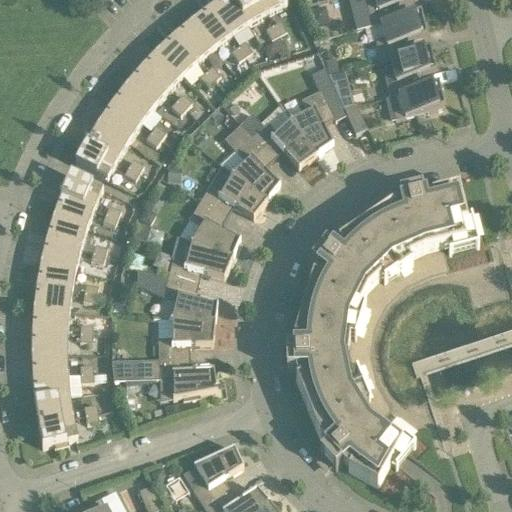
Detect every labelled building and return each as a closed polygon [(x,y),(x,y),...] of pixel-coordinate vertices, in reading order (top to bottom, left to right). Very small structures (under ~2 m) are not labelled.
[(231,43),(249,31),(230,0),(211,13),(211,12),(210,12),(231,43)] [(249,31),(267,20),(256,0),(230,0),(249,31)] [(256,0),(267,20),(287,10),(283,2),(285,0),(256,0)] [(407,22),(404,10),(418,6),(417,5),(421,4),(421,2),(417,3),(416,0),(374,0),(376,7),(366,10),(372,32),(381,29),(407,22)] [(210,13),(192,27),(214,55),(231,43),(210,12),(210,13)] [(416,58),(416,57),(413,46),(427,42),(426,40),(430,40),(430,38),(426,38),(421,18),(407,22),(381,29),(385,43),(375,45),(381,67),(391,65),(390,64),(416,58)] [(198,69),(214,55),(192,27),(175,41),(174,40),(173,41),(198,69)] [(281,27),(273,31),(279,42),(287,38),(281,27)] [(272,46),(279,42),(273,31),(266,35),(272,46)] [(174,42),(157,58),(183,83),(198,69),(173,41),(174,42)] [(246,63),(247,62),(253,58),(245,48),(238,53),(246,63)] [(239,68),(246,63),(238,53),(231,58),(239,68)] [(430,54),(416,57),(416,58),(390,64),(391,65),(394,79),(384,81),(390,103),(399,101),(399,100),(425,94),(425,93),(421,81),(436,78),(435,76),(439,76),(439,74),(435,74),(430,54)] [(167,99),(183,83),(157,58),(142,74),(141,73),(140,73),(167,99)] [(340,76),(337,63),(325,65),(328,78),(340,76)] [(213,72),(206,78),(215,88),(221,82),(213,72)] [(141,75),(126,92),(154,115),(167,99),(140,73),(140,74),(141,75)] [(307,119),(291,127),(316,163),(333,151),(323,130),(334,125),(335,127),(337,126),(347,121),(345,116),(338,100),(325,75),(313,80),(321,96),(301,106),(307,119)] [(208,93),(215,88),(206,78),(200,84),(208,93)] [(399,100),(399,101),(403,114),(393,117),(395,126),(445,114),(439,89),(425,93),(425,94),(399,100)] [(111,109),(111,110),(141,131),(154,115),(126,92),(112,110),(111,109)] [(352,97),(338,100),(345,116),(355,111),(352,97)] [(183,101),(177,107),(186,115),(192,109),(183,101)] [(181,122),(186,115),(177,107),(171,113),(181,122)] [(141,131),(111,110),(112,111),(99,129),(129,149),(141,131)] [(367,134),(356,111),(355,112),(345,116),(347,121),(355,140),(367,134)] [(268,129),(265,132),(253,119),(241,131),(274,166),(283,158),(299,175),(316,163),(291,127),(278,139),(268,129)] [(86,149),(118,167),(129,149),(99,129),(87,149),(86,148),(86,149)] [(274,166),(241,131),(225,146),(246,169),(233,181),(267,208),(280,192),(264,175),(274,166)] [(156,132),(151,139),(161,146),(166,139),(156,132)] [(156,153),(161,146),(151,139),(146,146),(156,153)] [(118,167),(86,149),(85,149),(86,150),(75,170),(108,187),(118,167)] [(133,166),(129,173),(140,179),(144,172),(133,166)] [(145,170),(144,172),(140,179),(146,183),(151,174),(145,170)] [(211,189),(200,208),(227,224),(234,213),(253,225),(267,208),(233,181),(222,172),(211,189)] [(136,187),(140,179),(129,173),(124,181),(136,187)] [(183,188),(185,174),(171,173),(170,187),(183,188)] [(60,202),(95,216),(103,195),(71,180),(62,202),(60,201),(60,202)] [(472,245),(466,222),(459,194),(432,201),(432,203),(424,205),(422,195),(400,200),(402,211),(395,214),(393,211),(365,229),(404,287),(430,276),(445,273),(440,253),(448,251),(472,245)] [(61,203),(53,224),(87,236),(95,216),(60,202),(60,203),(61,203)] [(193,249),(232,266),(240,247),(221,235),(227,224),(200,208),(189,226),(201,233),(193,249)] [(109,212),(106,220),(118,225),(121,217),(109,212)] [(146,213),(140,224),(152,231),(158,219),(146,213)] [(115,233),(118,225),(106,220),(103,228),(115,233)] [(45,245),(45,246),(81,256),(87,236),(53,224),(47,246),(45,245)] [(404,287),(365,229),(338,247),(340,250),(334,256),(325,250),(312,268),(320,275),(317,282),(313,281),(303,312),(371,333),(384,308),(404,287)] [(46,247),(41,269),(76,276),(81,256),(45,246),(45,247),(46,247)] [(224,286),(232,266),(193,249),(187,267),(174,263),(168,284),(199,292),(202,280),(224,286)] [(96,251),(93,259),(106,262),(108,254),(96,251)] [(103,271),(106,262),(93,259),(91,267),(103,271)] [(36,291),(72,297),(76,276),(41,269),(37,291),(36,291)] [(138,292),(163,303),(163,305),(177,308),(172,326),(216,331),(218,310),(195,304),(199,292),(168,284),(138,275),(138,292)] [(37,292),(34,315),(70,318),(72,297),(36,291),(35,292),(37,292)] [(86,291),(85,299),(97,301),(99,293),(86,291)] [(96,310),(97,301),(85,299),(83,308),(96,310)] [(371,333),(303,312),(294,344),(297,345),(296,353),(286,353),(287,376),(297,376),(299,384),(296,385),(308,416),(374,389),(368,361),(371,333)] [(31,337),(31,338),(68,339),(70,318),(34,315),(32,337),(31,337)] [(190,365),(190,353),(213,352),(216,331),(172,326),(172,344),(158,344),(159,366),(190,365)] [(81,331),(80,340),(93,341),(94,332),(81,331)] [(32,338),(32,361),(68,361),(68,339),(31,338),(32,338)] [(93,349),(93,341),(80,340),(80,349),(93,349)] [(31,384),(69,382),(68,361),(32,361),(32,384),(31,384)] [(159,366),(142,367),(113,368),(114,388),(124,388),(124,393),(159,386),(159,388),(174,388),(174,405),(173,405),(173,406),(183,405),(183,409),(201,405),(201,401),(217,398),(214,377),(191,378),(190,365),(159,366)] [(80,372),(81,381),(94,380),(93,372),(80,372)] [(94,389),(94,380),(81,381),(81,390),(94,389)] [(32,385),(35,407),(70,403),(69,382),(31,384),(31,385),(32,385)] [(402,449),(386,437),(374,426),(389,413),(374,389),(308,416),(320,446),(323,445),(328,452),(320,459),(333,473),(335,476),(343,469),(349,475),(348,477),(378,493),(390,470),(402,449)] [(37,430),(73,424),(70,403),(35,407),(38,430),(37,430)] [(84,413),(86,422),(98,419),(97,411),(84,413)] [(100,428),(98,419),(86,422),(87,430),(100,428)] [(78,446),(73,424),(37,430),(37,431),(38,431),(43,454),(54,451),(55,456),(69,452),(68,448),(78,446)] [(183,480),(203,511),(207,511),(231,497),(224,487),(244,474),(235,454),(219,462),(218,458),(201,466),(203,469),(195,473),(183,480)] [(163,474),(151,478),(155,490),(162,488),(165,481),(163,474)] [(159,511),(151,492),(139,498),(145,511),(159,511)] [(238,508),(231,497),(207,511),(270,511),(271,511),(257,495),(238,508)]
